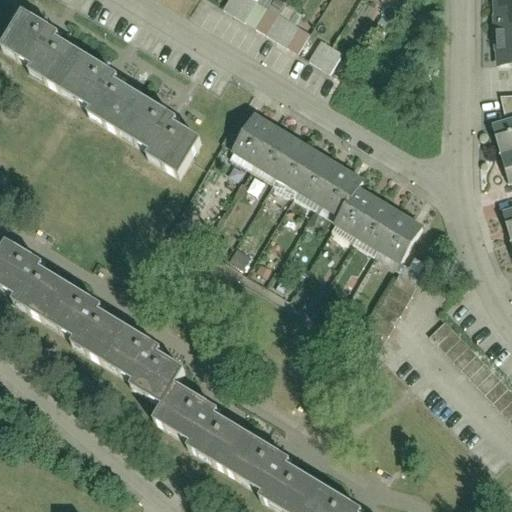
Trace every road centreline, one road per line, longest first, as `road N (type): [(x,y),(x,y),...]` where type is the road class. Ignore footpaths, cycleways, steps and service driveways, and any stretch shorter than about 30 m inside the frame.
road 1 (residential): [(117,0),(460,197)]
road 2 (residential): [(165,511),(0,364)]
road 3 (residential): [(460,197),(461,0)]
road 4 (residential): [(511,325),(480,265),(460,197)]
